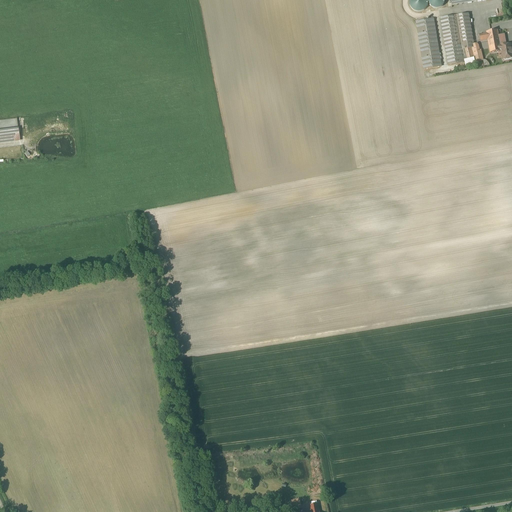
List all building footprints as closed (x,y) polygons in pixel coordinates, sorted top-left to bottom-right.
[(469,15),(440,19),(448,67),(464,64),(464,62),(474,59),(475,64),(483,62),(481,51),(479,52),(477,45),(474,46),(469,15)] [(433,20),(417,23),(424,71),(441,68),(433,20)] [(497,31),(487,33),(487,35),(479,36),(480,39),(487,38),(488,41),(499,39),(497,31)] [(499,39),(488,41),(487,38),(480,39),(481,42),(488,41),(490,54),(502,52),(502,55),(503,60),(511,58),(511,55),(510,45),(500,47),(499,39)] [(18,130),(0,131),(0,144),(20,142),(18,130)]
